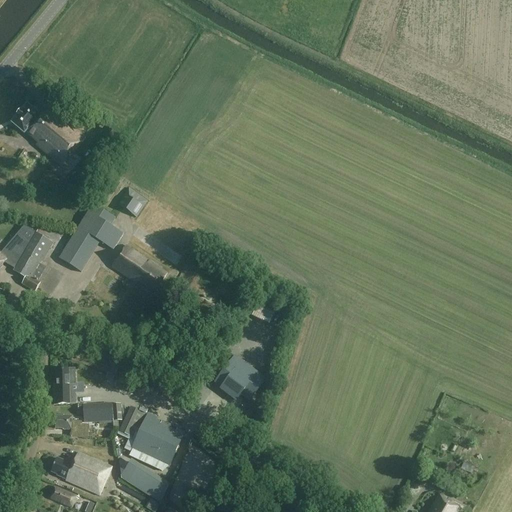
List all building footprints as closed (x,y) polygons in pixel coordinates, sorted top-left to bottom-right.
[(40,116),(27,105),(12,124),(25,135),(26,133),(38,144),(36,146),(62,167),(86,139),(51,110),(48,113),(40,116)] [(123,142),(105,129),(102,132),(104,133),(101,138),(99,136),(90,148),(95,152),(80,172),(90,179),(104,159),(108,162),(123,142)] [(147,202),(129,189),(117,206),(136,219),(147,202)] [(115,219),(93,205),(59,259),(81,273),(100,242),(114,251),(124,235),(110,227),(115,219)] [(53,243),(25,226),(2,253),(0,252),(0,268),(6,262),(16,268),(14,272),(25,279),(22,284),(35,292),(48,270),(40,265),(53,243)] [(167,274),(127,246),(112,268),(133,282),(135,279),(155,293),(167,274)] [(273,325),(278,313),(260,304),(254,317),(273,325)] [(209,320),(194,311),(189,320),(205,329),(209,320)] [(266,380),(248,366),(243,373),(237,369),(221,390),(237,402),(241,396),(250,402),(266,380)] [(76,385),(75,369),(56,370),(57,389),(54,389),(55,405),(76,404),(75,393),(73,393),(73,385),(76,385)] [(85,424),(113,423),(113,422),(122,421),(121,407),(113,407),(112,404),(78,405),(79,410),(84,410),(85,424)] [(146,416),(130,408),(119,432),(134,439),(146,416)] [(156,418),(149,414),(133,449),(169,466),(184,433),(156,420),(156,418)] [(56,428),(64,429),(63,430),(71,431),(71,437),(88,439),(89,425),(82,424),(82,423),(72,422),(73,418),(67,417),(67,418),(57,418),(56,428)] [(113,468),(78,453),(73,465),(57,459),(51,473),(60,477),(66,480),(66,481),(100,496),(113,468)] [(139,488),(143,478),(139,476),(134,486),(139,488)] [(145,479),(139,489),(152,497),(158,488),(145,479)] [(77,497),(55,488),(51,499),(72,508),(77,497)] [(422,491),(418,500),(423,502),(426,493),(422,491)] [(458,511),(461,508),(439,495),(429,511),(458,511)]
